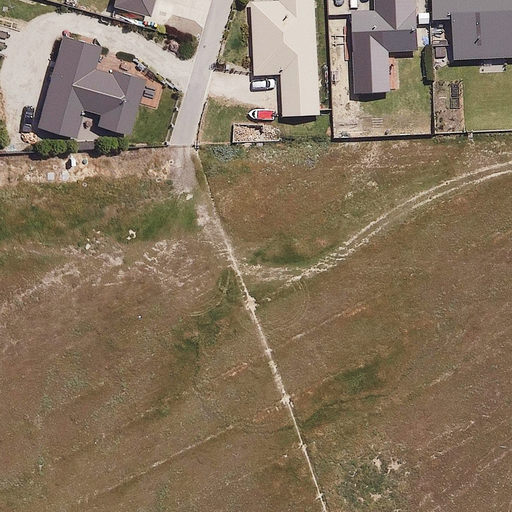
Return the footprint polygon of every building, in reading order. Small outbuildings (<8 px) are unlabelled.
[(117,0),(116,7),(152,18),(157,0),(117,0)] [(320,0),(283,0),(284,3),(255,4),(258,78),(286,77),(288,117),(326,115),(320,0)] [(450,59),(511,56),(511,0),(429,0),(430,18),(448,17),(450,59)] [(414,49),(413,10),(350,12),(351,51),(414,49)] [(133,134),(148,81),(101,68),(108,45),(67,34),(40,127),(78,137),(86,109),(103,114),(100,125),(133,134)]
